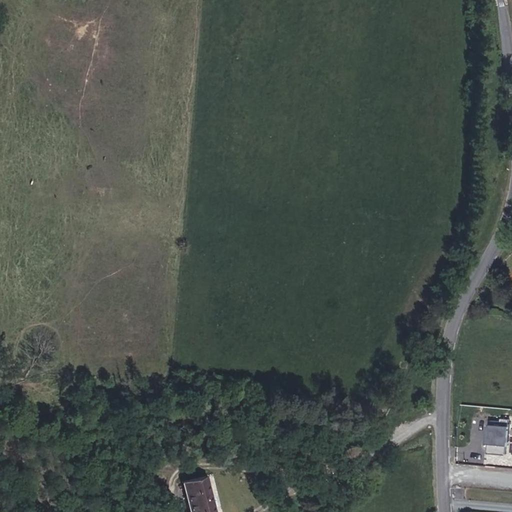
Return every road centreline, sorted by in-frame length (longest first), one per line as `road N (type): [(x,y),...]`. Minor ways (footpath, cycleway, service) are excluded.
road 1 (tertiary): [(450,511),(464,294),(511,194)]
road 2 (unknown): [(453,413),(402,426),(336,473)]
